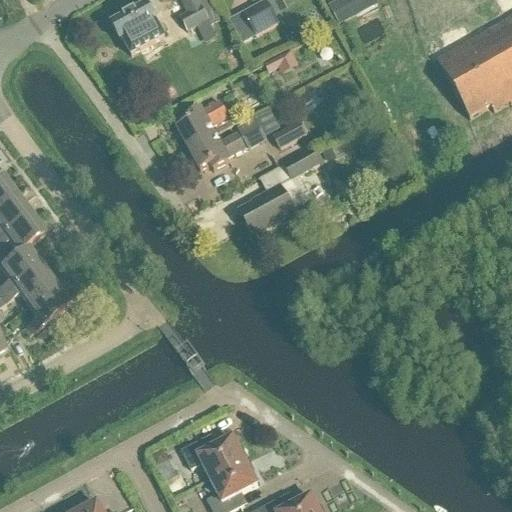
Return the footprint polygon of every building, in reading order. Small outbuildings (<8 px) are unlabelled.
[(181,22),(189,38),(211,26),(196,0),(178,0),(188,18),(181,22)] [(267,6),(240,20),(254,45),(280,31),(267,6)] [(132,62),(166,44),(148,11),(113,30),(122,47),(124,46),(132,62)] [(511,110),(511,26),(439,69),(472,126),(493,114),(496,119),(511,110)] [(271,83),(283,77),(277,66),(265,72),(271,83)] [(178,135),(190,156),(215,142),(211,133),(228,124),(220,109),(203,119),(201,116),(185,124),(188,129),(178,135)] [(348,121),(361,128),(367,116),(355,110),(348,121)] [(239,134),(251,156),(269,147),(256,124),(239,134)] [(277,143),(283,155),(309,141),(303,129),(277,143)] [(220,151),(215,142),(190,156),(201,177),(211,171),(214,176),(230,168),(228,165),(246,156),(238,142),(220,151)] [(312,156),(284,172),(292,187),(294,186),(321,171),(312,156)] [(0,214),(17,202),(2,182),(0,183),(0,214)] [(263,204),(238,217),(253,244),(281,229),(282,230),(298,222),(295,216),(306,210),(294,186),(292,187),(282,193),(281,192),(262,202),(263,204)] [(0,244),(31,221),(17,202),(0,214),(0,244)] [(46,240),(31,221),(0,244),(0,255),(10,248),(19,260),(27,254),(46,240)] [(0,303),(0,304),(41,273),(27,254),(19,260),(0,274),(10,287),(0,294),(0,303)] [(28,313),(56,293),(41,273),(0,304),(6,311),(20,301),(28,313)] [(70,313),(56,293),(28,313),(38,326),(25,336),(30,343),(70,313)] [(202,470),(210,486),(246,467),(233,443),(214,454),(208,443),(182,457),(192,476),(202,470)] [(157,473),(169,467),(162,455),(150,461),(157,473)] [(243,511),(244,511),(239,501),(258,491),(246,467),(210,486),(218,501),(208,506),(210,511),(243,511)] [(287,501),(265,511),(317,511),(312,502),(292,511),(287,501)]
